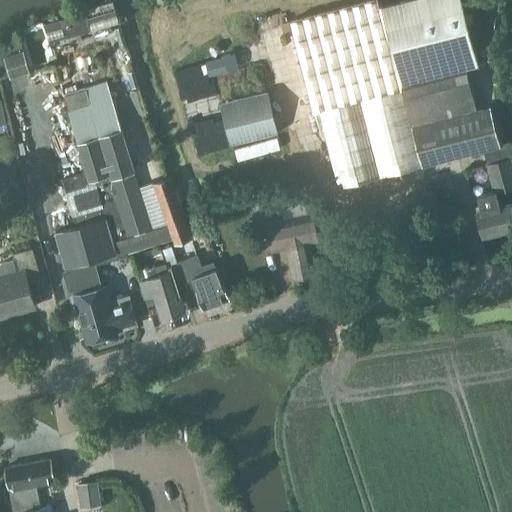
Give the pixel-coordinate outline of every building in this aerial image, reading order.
[(113,0),(85,9),(89,22),(117,14),(113,0)] [(368,0),(290,20),(313,111),(320,109),(340,187),(485,149),(496,190),(480,194),(484,208),(478,209),(485,236),(511,228),(511,200),(509,188),(511,187),(511,159),(511,158),(511,145),(511,140),(501,143),(491,106),(478,109),(467,67),(479,64),(462,0),(400,0),(379,5),(377,0),(368,0)] [(85,9),(42,23),(47,38),(55,37),(56,40),(88,31),(87,26),(90,25),(89,22),(85,9)] [(121,26),(117,28),(121,44),(126,43),(121,26)] [(31,70),(24,50),(5,55),(11,77),(31,70)] [(238,53),(209,60),(212,72),(241,64),(238,53)] [(134,71),(130,72),(134,88),(139,87),(134,71)] [(84,90),(64,96),(78,141),(79,141),(122,127),(108,81),(100,84),(92,86),(84,89),(84,90)] [(267,91),(220,103),(231,144),(278,132),(267,91)] [(67,270),(64,271),(75,311),(79,310),(88,342),(120,333),(119,328),(137,322),(130,294),(112,299),(106,285),(103,286),(95,259),(117,252),(113,241),(168,224),(153,182),(140,186),(122,127),(79,141),(89,171),(63,178),(67,191),(66,192),(73,217),(74,216),(76,224),(56,230),(67,270)] [(193,237),(180,202),(171,176),(153,182),(175,245),(193,239),(193,237)] [(232,205),(231,197),(207,202),(210,215),(227,212),(232,205)] [(287,248),(294,277),(317,272),(310,242),(319,240),(313,213),(266,224),(272,251),(287,248)] [(172,247),(164,250),(167,258),(175,255),(172,247)] [(28,278),(40,274),(33,248),(14,253),(15,259),(2,262),(0,265),(0,316),(36,306),(28,278)] [(205,307),(229,299),(216,260),(202,265),(198,254),(177,262),(177,264),(184,281),(185,283),(195,279),(205,307)] [(176,283),(184,281),(177,264),(171,266),(176,283)] [(155,266),(138,271),(145,295),(156,292),(163,318),(187,311),(181,293),(177,294),(170,270),(158,274),(155,266)] [(18,511),(53,511),(51,505),(42,507),(38,481),(55,478),(51,456),(6,464),(14,511),(17,511),(19,511),(18,511)] [(79,483),(82,508),(100,506),(97,480),(79,483)]
